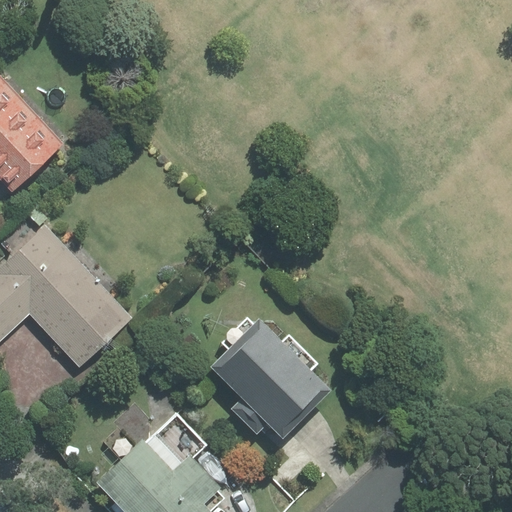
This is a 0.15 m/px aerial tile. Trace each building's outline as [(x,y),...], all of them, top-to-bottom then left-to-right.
[(65,144),(0,75),(0,176),(14,191),(65,144)] [(0,265),(0,336),(30,309),(80,363),(129,318),(43,226),(0,265)] [(213,367),(245,399),(235,409),(258,432),(267,422),(283,438),(332,390),(312,371),(319,364),(289,333),(282,340),(260,318),(253,324),(247,318),(224,342),(231,349),(213,367)] [(207,445),(177,413),(145,443),(143,439),(97,482),(124,511),(209,511),(224,498),(217,491),(220,487),(193,459),(207,445)] [(0,511),(5,511),(13,505),(0,491),(0,511)]
